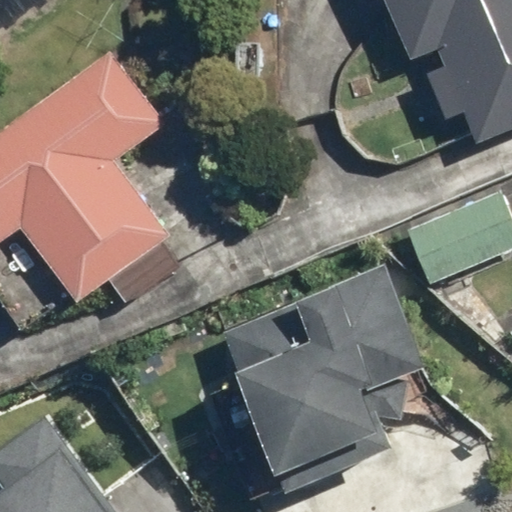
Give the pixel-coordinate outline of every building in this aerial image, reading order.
[(511,0),(383,0),(406,58),(424,51),(449,115),(469,107),(486,150),(511,139),(511,0)] [(173,122),(121,50),(0,142),(0,244),(7,253),(30,235),(88,311),(179,242),(119,163),(173,122)] [(511,222),(500,193),(410,228),(432,284),(511,252),(511,222)] [(430,373),(389,265),(304,300),(322,343),(244,376),(288,482),(393,438),(375,396),(430,373)] [(121,511),(48,413),(0,448),(0,511),(121,511)]
